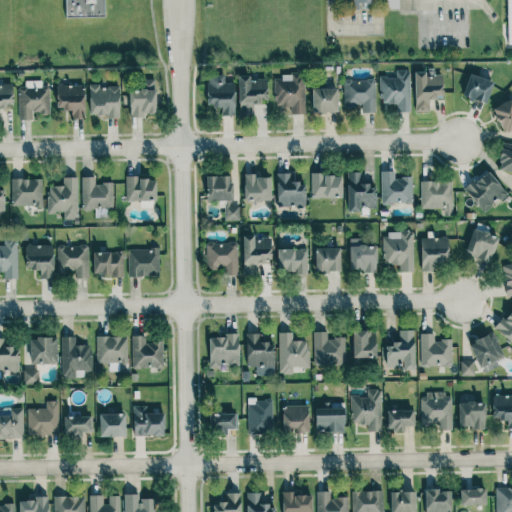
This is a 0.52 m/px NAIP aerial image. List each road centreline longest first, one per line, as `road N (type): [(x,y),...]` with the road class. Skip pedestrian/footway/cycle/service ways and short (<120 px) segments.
road 1 (residential): [(179,0),(189,511)]
road 2 (residential): [(0,466),(511,457)]
road 3 (residential): [(0,306),(463,298)]
road 4 (residential): [(461,140),(0,149)]
